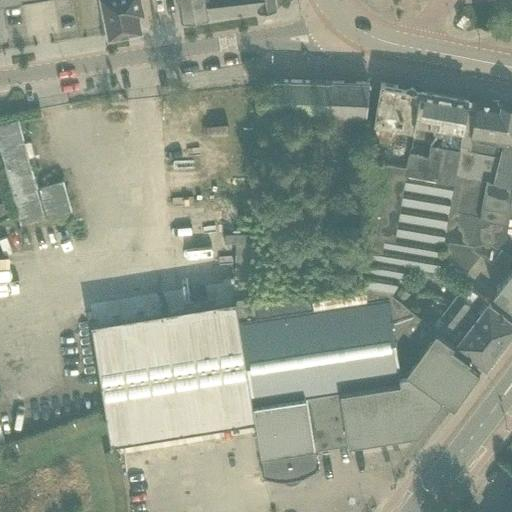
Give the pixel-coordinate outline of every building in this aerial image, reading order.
[(102,0),(110,34),(128,30),(128,26),(139,24),(136,11),(141,10),(139,0),(102,0)] [(178,0),(181,19),(208,16),(206,0),(178,0)] [(275,0),(206,0),(208,16),(276,7),(275,0)] [(280,141),(282,79),(263,78),(261,114),(275,115),(274,140),(272,140),(271,147),(280,148),(280,141)] [(305,141),(307,80),(282,79),(280,141),(280,148),(285,148),(286,115),(295,116),(295,141),(296,141),(296,153),(305,153),(305,141)] [(327,119),(331,81),(307,80),(305,141),(305,153),(304,172),(319,173),(322,142),(325,142),(326,142),(327,119)] [(343,147),(345,81),(331,81),(327,119),(326,142),(325,142),(325,146),(343,147)] [(365,120),(367,102),(369,82),(345,81),(343,147),(345,147),(344,163),(343,176),(353,177),(356,120),(365,120)] [(438,269),(443,238),(468,97),(423,89),(415,88),(408,92),(398,89),(398,86),(380,82),(377,102),(371,137),(363,137),(365,278),(236,298),(255,417),(255,421),(261,454),(264,474),(263,473),(262,475),(265,476),(268,477),(272,478),(276,478),(279,479),(283,479),(287,479),(287,476),(296,474),(297,477),(301,476),(306,474),(311,471),(316,468),(318,466),(317,465),(316,466),(313,447),(417,431),(442,397),(453,405),(482,365),(455,344),(456,343),(436,329),(436,328),(391,293),(404,264),(438,269)] [(506,233),(508,216),(509,211),(511,184),(511,104),(468,97),(443,238),(454,240),(462,242),(473,245),(473,249),(480,254),(491,260),(495,255),(503,261),(508,254),(509,253),(500,247),(501,246),(506,233)] [(0,122),(0,146),(21,223),(71,209),(63,180),(39,186),(42,196),(39,197),(18,118),(0,122)] [(343,176),(344,163),(334,163),(333,176),(343,176)] [(511,212),(509,211),(508,216),(506,233),(501,246),(500,247),(509,253),(508,254),(511,256),(511,212)] [(281,240),(280,264),(296,265),(297,241),(281,240)] [(466,272),(480,254),(473,249),(473,245),(462,242),(448,240),(446,256),(466,272)] [(16,261),(85,255),(84,246),(16,252),(16,261)] [(227,277),(227,252),(196,253),(197,277),(227,277)] [(511,265),(499,282),(499,283),(493,291),(505,301),(511,306),(511,265)] [(409,293),(400,287),(396,293),(404,300),(409,293)] [(511,320),(501,312),(488,301),(478,294),(474,298),(470,303),(457,293),(448,304),(501,345),(511,331),(511,320)] [(236,297),(91,320),(110,439),(111,440),(255,417),(236,298),(236,297)] [(501,345),(448,304),(440,316),(443,318),(436,328),(436,329),(456,343),(455,344),(482,365),(484,367),(501,345)]
